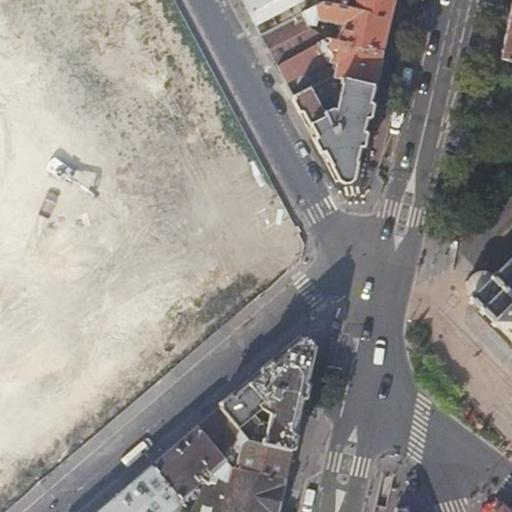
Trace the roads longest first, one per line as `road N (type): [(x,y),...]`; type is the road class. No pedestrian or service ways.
road 1 (residential): [(52,511),(344,257)]
road 2 (residential): [(210,0),(344,257)]
road 3 (primary): [(457,0),(388,277)]
road 4 (primary): [(388,277),(364,396)]
